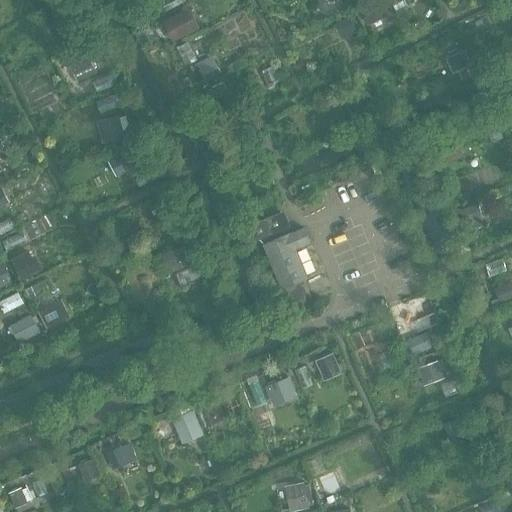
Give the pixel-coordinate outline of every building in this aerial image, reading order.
[(340,0),(318,0),(326,16),(344,7),(340,0)] [(163,22),(174,42),(199,28),(188,8),(163,22)] [(211,56),(196,63),(204,81),(219,74),(211,56)] [(96,120),(101,144),(125,139),(120,115),(96,120)] [(255,242),(287,228),(281,213),(248,226),(255,242)] [(297,283),(308,278),(296,249),(310,243),(304,229),(264,245),(282,289),(286,288),(294,308),(313,301),(307,286),(299,289),(297,283)] [(2,263),(0,263),(0,288),(11,283),(2,263)] [(14,326),(22,343),(40,335),(32,318),(14,326)] [(192,409),(170,420),(184,449),(206,438),(192,409)] [(94,460),(78,466),(85,485),(101,479),(94,460)]
